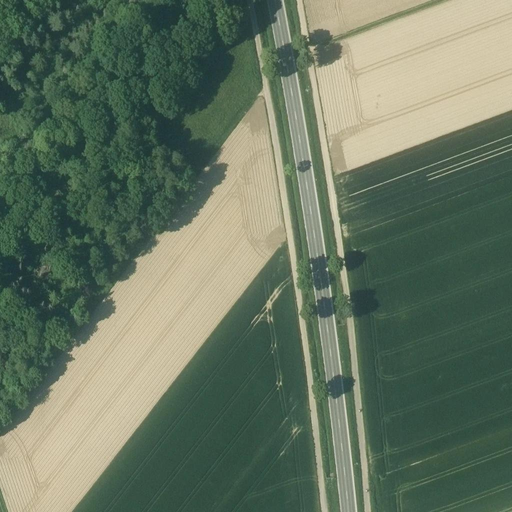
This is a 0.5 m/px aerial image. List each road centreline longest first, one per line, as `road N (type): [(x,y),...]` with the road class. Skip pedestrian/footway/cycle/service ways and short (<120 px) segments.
road 1 (secondary): [(273,0),(324,308),(347,511)]
road 2 (track): [(367,511),(345,278),(299,0)]
road 3 (track): [(0,424),(265,88)]
road 4 (track): [(265,88),(323,511)]
road 5 (track): [(309,50),(453,0)]
